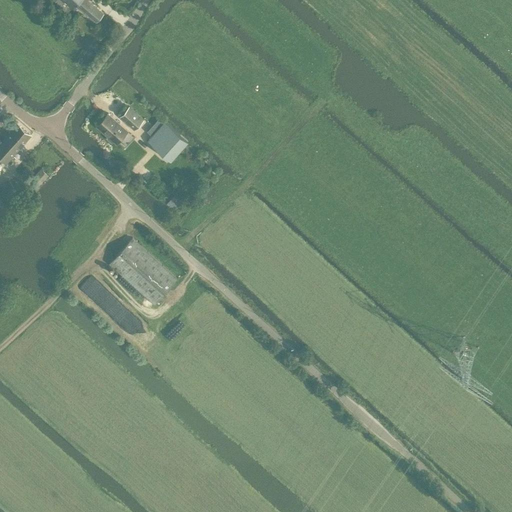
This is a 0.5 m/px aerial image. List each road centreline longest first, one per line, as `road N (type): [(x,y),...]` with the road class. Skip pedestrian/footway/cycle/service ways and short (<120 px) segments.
road 1 (tertiary): [(471,511),(50,129)]
road 2 (track): [(324,98),(180,246)]
road 3 (unclassified): [(50,129),(146,0)]
